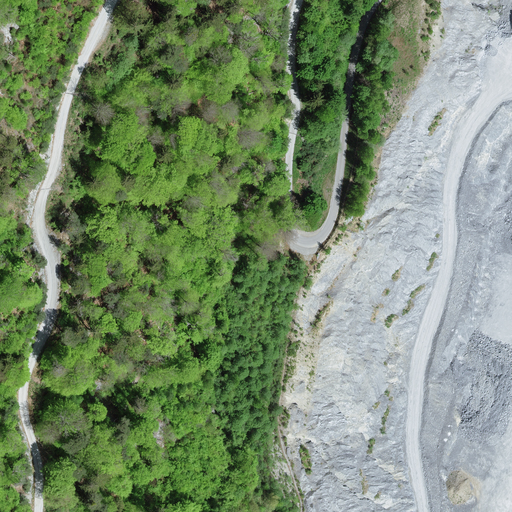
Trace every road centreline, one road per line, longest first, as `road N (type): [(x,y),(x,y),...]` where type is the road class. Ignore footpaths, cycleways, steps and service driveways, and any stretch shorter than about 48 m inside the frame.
road 1 (track): [(39,511),(22,400),(48,314),(51,274),(37,219),(67,105),(114,0)]
road 2 (track): [(299,0),(286,210),(293,235),(309,242),(332,217),(361,31),(379,0)]
